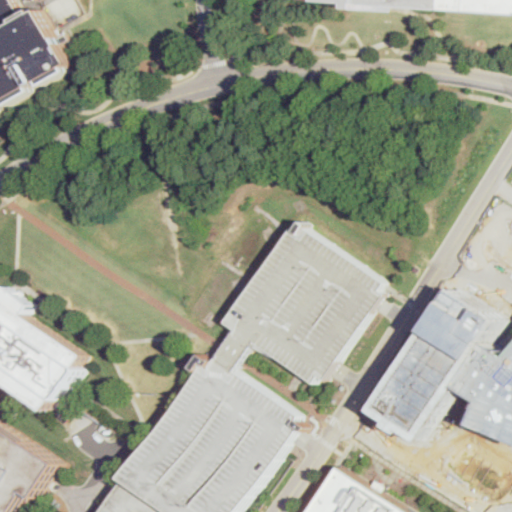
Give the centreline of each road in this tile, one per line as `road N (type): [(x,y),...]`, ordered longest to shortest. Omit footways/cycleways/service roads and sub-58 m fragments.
road 1 (tertiary): [(7,178),(102,125),(248,79),(396,68),(511,84)]
road 2 (residential): [(511,145),(278,511)]
